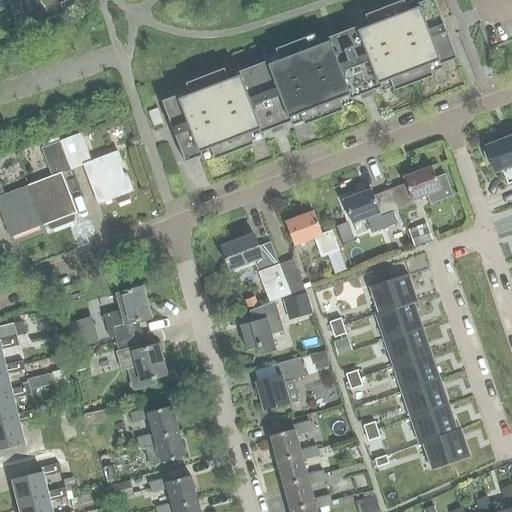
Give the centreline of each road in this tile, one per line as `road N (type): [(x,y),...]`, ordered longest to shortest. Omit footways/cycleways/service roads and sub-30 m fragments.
road 1 (residential): [(253,511),(173,224)]
road 2 (residential): [(447,119),(173,224)]
road 3 (residential): [(511,450),(501,453),(438,275),(437,252),(483,228)]
road 4 (residential): [(173,224),(0,293)]
